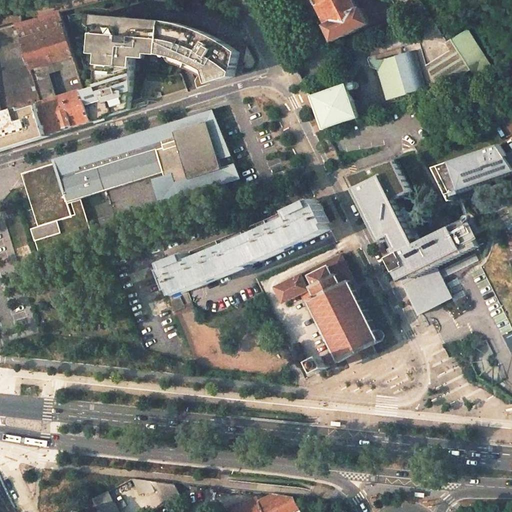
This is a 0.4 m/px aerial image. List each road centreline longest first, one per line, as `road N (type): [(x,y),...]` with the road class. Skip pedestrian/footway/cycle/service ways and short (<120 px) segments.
road 1 (residential): [(278,74),(418,347),(425,376),(418,394),(398,401),(0,358)]
road 2 (primary): [(511,461),(10,409)]
road 3 (primary): [(24,434),(315,467)]
road 4 (residential): [(0,160),(278,74)]
road 5 (primary): [(315,467),(504,488)]
road 6 (unknown): [(333,181),(399,150),(389,130),(422,118)]
